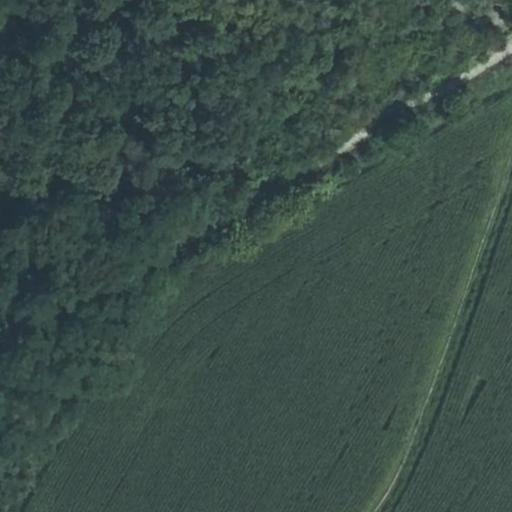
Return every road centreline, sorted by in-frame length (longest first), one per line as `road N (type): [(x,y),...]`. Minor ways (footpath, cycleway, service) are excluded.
road 1 (track): [(511,49),(0,334)]
road 2 (track): [(0,259),(88,202),(227,159),(342,52),(374,33),(462,12),(511,10)]
road 3 (track): [(511,157),(425,412),(377,511)]
road 4 (track): [(0,67),(159,0)]
road 5 (track): [(189,0),(260,15),(342,52)]
